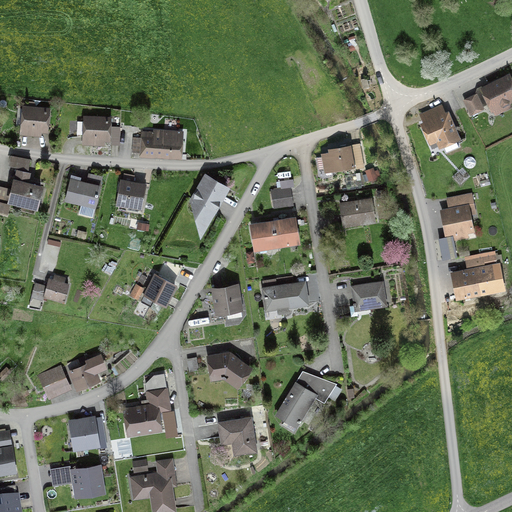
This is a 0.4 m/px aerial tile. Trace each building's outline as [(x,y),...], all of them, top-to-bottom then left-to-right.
[(367,71),(358,75),(363,86),(372,82),(367,71)] [(511,104),(511,81),(509,76),(482,88),(495,117),(511,110),(509,106),(511,104)] [(477,96),(464,101),(471,116),(483,111),(477,96)] [(48,110),(22,108),(20,137),(41,138),(41,135),(47,135),(48,110)] [(440,108),(419,116),(430,146),(439,142),(441,149),(457,143),(446,115),(443,116),(440,108)] [(110,119),(83,118),(82,147),(102,147),(102,142),(109,142),(110,119)] [(181,161),(182,135),(141,133),(141,140),(133,140),(133,154),(140,154),(140,159),(181,161)] [(353,164),(349,147),(328,151),(329,155),(322,156),(326,174),(350,169),(349,165),(353,164)] [(29,161),(10,157),(9,167),(28,171),(29,161)] [(39,187),(27,184),(29,175),(17,172),(15,181),(13,181),(10,193),(7,205),(9,205),(35,212),(39,187)] [(94,210),(101,178),(88,175),(86,184),(70,180),(65,203),(94,210)] [(217,180),(203,181),(193,200),(197,215),(214,212),(223,191),(217,180)] [(145,185),(120,181),(116,207),(141,211),(145,185)] [(290,188),(273,190),(275,206),(293,203),(290,188)] [(7,205),(10,193),(0,189),(0,204),(9,207),(9,205),(7,205)] [(450,212),(441,214),(446,239),(473,234),(470,218),(474,217),(471,197),(448,201),(450,212)] [(374,226),(370,201),(340,206),(343,230),(374,226)] [(9,207),(0,204),(0,214),(6,216),(9,207)] [(297,239),(294,219),(284,221),(261,224),(252,226),(255,246),(297,239)] [(466,263),(468,271),(487,267),(487,268),(497,266),(495,257),(466,263)] [(182,266),(167,263),(165,271),(180,274),(182,266)] [(468,271),(452,274),(457,301),(483,296),(481,286),(490,284),(487,268),(487,267),(468,271)] [(165,307),(175,287),(154,275),(143,296),(165,307)] [(62,304),(67,285),(63,284),(64,281),(54,278),(52,282),(47,281),(46,288),(35,285),(31,300),(42,303),(43,299),(62,304)] [(386,308),(382,283),(352,288),(356,312),(386,308)] [(298,307),(294,284),(262,289),(266,312),(298,307)] [(144,290),(135,286),(130,297),(138,301),(144,290)] [(242,312),(238,286),(211,289),(215,316),(242,312)] [(230,353),(208,357),(212,382),(226,381),(237,390),(251,369),(230,353)] [(87,366),(72,372),(79,388),(97,381),(94,373),(103,369),(98,358),(86,363),(87,366)] [(59,370),(44,377),(52,393),(67,386),(59,370)] [(302,373),(294,385),(316,398),(315,399),(324,404),(335,385),(302,373)] [(294,385),(274,418),(296,430),(315,399),(316,398),(294,385)] [(145,392),(148,406),(156,405),(157,415),(171,413),(167,388),(145,392)] [(160,433),(157,415),(156,405),(148,406),(121,411),(126,439),(160,433)] [(94,418),(69,422),(74,452),(99,449),(94,418)] [(250,419),(217,424),(221,446),(233,444),(235,456),(255,453),(250,419)] [(0,472),(15,469),(8,432),(0,433),(0,472)] [(157,476),(131,479),(134,501),(150,499),(151,511),(174,511),(171,485),(176,484),(173,461),(156,464),(157,476)] [(147,474),(146,463),(132,465),(134,476),(147,474)] [(100,467),(72,471),(74,484),(76,500),(105,495),(100,467)] [(53,487),(74,484),(72,471),(71,469),(51,472),(53,487)] [(19,511),(17,497),(13,498),(4,499),(3,493),(0,493),(0,511),(19,511)]
